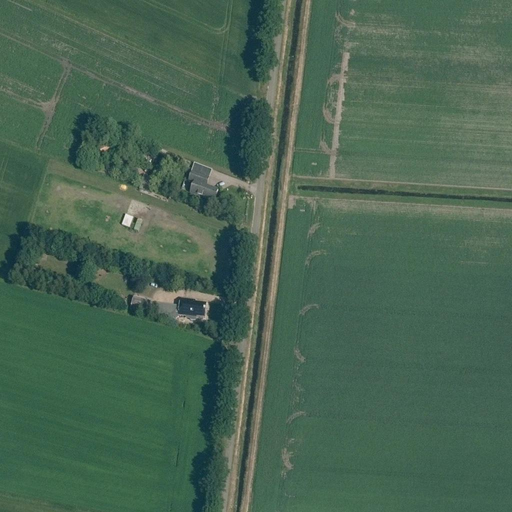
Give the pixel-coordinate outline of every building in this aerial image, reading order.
[(195,183),(190,195),(214,204),(219,191),(207,187),(209,179),(192,173),(189,181),(195,183)] [(155,182),(144,178),(141,186),(152,190),(155,182)] [(131,229),(134,218),(126,216),(123,227),(131,229)] [(132,230),(141,232),(143,222),(134,220),(132,230)] [(152,304),(134,299),(130,311),(148,316),(152,304)] [(207,305),(195,304),(196,302),(181,300),(179,317),(197,319),(197,318),(205,319),(207,305)]
